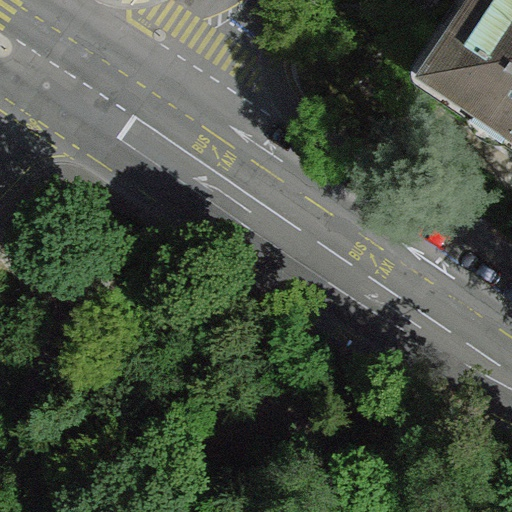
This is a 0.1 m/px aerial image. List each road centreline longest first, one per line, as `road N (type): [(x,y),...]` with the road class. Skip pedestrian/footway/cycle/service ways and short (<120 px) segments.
road 1 (secondary): [(511,361),(170,128)]
road 2 (residential): [(170,128),(254,0)]
road 3 (residential): [(84,73),(0,168)]
